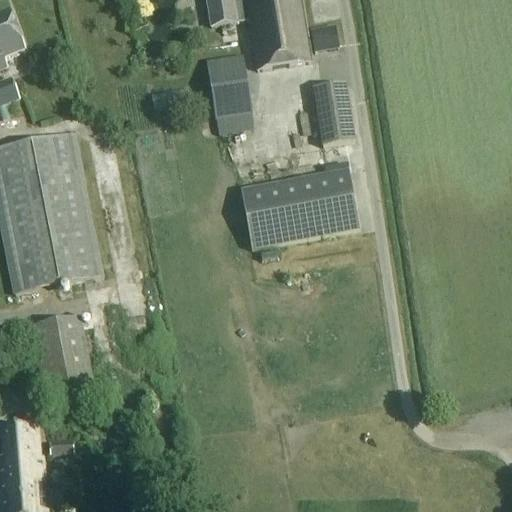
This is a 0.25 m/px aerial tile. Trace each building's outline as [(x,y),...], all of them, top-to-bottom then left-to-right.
[(245,0),(246,4),(235,6),(233,0),(207,0),(212,30),(250,24),(258,74),(311,65),(300,0),(245,0)] [(24,57),(9,16),(0,19),(0,75),(8,73),(5,64),(24,57)] [(316,56),(339,53),(335,29),(312,32),(316,56)] [(255,133),(253,119),(244,59),(209,65),(220,138),(255,133)] [(12,81),(0,85),(0,111),(21,103),(12,81)] [(347,87),(313,92),(323,151),(356,145),(347,87)] [(198,88),(179,90),(181,103),(200,101),(198,88)] [(76,137),(0,151),(0,213),(16,299),(104,282),(76,137)] [(349,174),(241,194),(252,255),(361,235),(349,174)] [(309,273),(328,272),(327,259),(308,260),(309,273)] [(131,290),(145,290),(145,273),(130,273),(131,290)] [(96,393),(82,321),(32,331),(45,402),(96,393)] [(0,511),(22,509),(22,511),(49,511),(49,508),(41,509),(38,488),(32,442),(33,442),(29,411),(0,414),(0,511)] [(49,447),(50,460),(74,458),(73,445),(49,447)]
